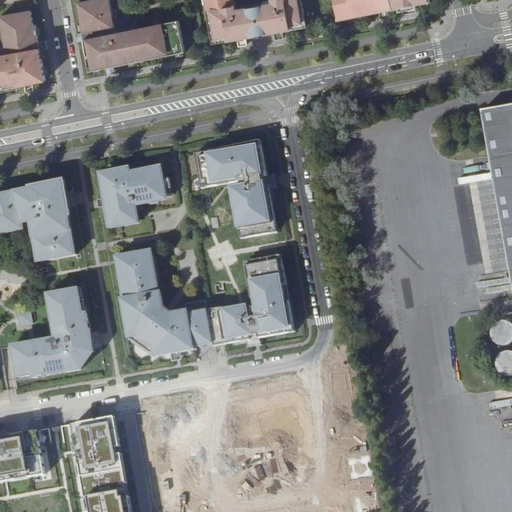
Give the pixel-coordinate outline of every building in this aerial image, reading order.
[(115,65),(184,50),(177,19),(114,31),(108,0),(82,0),(79,1),(84,31),(85,38),(91,70),(108,66),(115,65)] [(206,0),(215,44),(240,39),(248,37),(263,34),(284,30),(292,29),(309,25),(303,0),(274,0),(276,10),(259,13),(239,18),(235,0),(206,0)] [(336,0),(340,18),(382,10),(390,8),(404,6),(403,3),(417,0),(417,3),(430,0),(336,0)] [(405,13),(419,10),(417,3),(417,0),(403,3),(404,6),(405,13)] [(392,16),(390,8),(382,10),(384,17),(392,16)] [(7,49),(11,48),(12,53),(9,54),(0,55),(0,89),(25,84),(26,84),(27,84),(26,80),(32,79),(32,83),(34,82),(47,80),(42,49),(42,48),(38,48),(37,43),(41,43),(40,41),(37,24),(34,25),(32,10),(2,15),(7,49)] [(292,29),(284,30),(285,37),(293,36),(292,29)] [(85,38),(84,31),(77,32),(78,40),(85,38)] [(248,37),(240,39),(242,46),(249,45),(248,37)] [(49,48),(48,40),(40,41),(41,43),(37,43),(38,48),(42,48),(42,49),(49,48)] [(115,65),(108,66),(110,74),(117,72),(115,65)] [(27,84),(26,84),(27,92),(35,90),(34,82),(32,83),(32,79),(26,80),(27,84)] [(511,102),(482,108),(511,275),(511,102)] [(268,177),(261,141),(196,152),(201,181),(208,180),(209,187),(219,185),(218,182),(231,179),(232,184),(232,183),(240,182),(241,187),(233,188),(242,239),(278,232),(270,188),(266,189),(264,177),(268,177)] [(101,172),(105,197),(107,206),(108,214),(110,214),(112,228),(128,225),(128,221),(140,219),(137,206),(152,203),(151,201),(159,199),(158,196),(167,194),(167,189),(172,188),(171,179),(165,180),(163,166),(132,172),(131,167),(101,172)] [(66,195),(64,183),(51,185),(0,194),(0,233),(23,229),(22,223),(31,221),(38,261),(38,262),(76,256),(69,215),(70,215),(68,207),(65,207),(63,196),(66,195)] [(158,196),(159,199),(174,197),(172,188),(167,189),(167,194),(158,196)] [(66,195),(63,196),(65,207),(75,205),(73,194),(66,195)] [(107,206),(105,197),(98,198),(100,208),(107,206)] [(153,251),(117,257),(125,300),(123,300),(130,338),(131,338),(132,341),(134,340),(153,354),(153,356),(156,355),(157,357),(171,354),(181,352),(195,350),(195,346),(214,343),(212,332),(223,330),(224,339),(232,338),(233,343),(248,340),(261,338),(295,332),(282,255),(246,262),(252,298),(256,297),(257,306),(242,309),(242,308),(228,310),(228,306),(208,310),(207,300),(186,304),(188,311),(173,314),(164,308),(162,293),(160,293),(153,251)] [(88,314),(83,289),(71,291),(71,295),(80,293),(84,315),(88,314)] [(71,295),(71,291),(49,295),(52,311),(56,310),(57,316),(53,317),(55,327),(59,326),(61,338),(57,339),(38,342),(39,346),(25,349),(25,345),(9,347),(13,369),(16,369),(18,378),(30,376),(30,379),(51,375),(51,372),(62,370),(62,374),(77,371),(77,370),(78,368),(78,366),(79,362),(80,361),(82,359),(84,356),(86,355),(88,353),(90,353),(89,349),(87,337),(91,336),(88,314),(84,315),(80,293),(71,295)] [(214,343),(215,346),(233,343),(232,338),(224,339),(223,330),(212,332),(214,343)] [(91,336),(87,337),(89,349),(100,347),(98,335),(91,336)] [(261,338),(248,340),(249,346),(262,344),(261,338)] [(181,352),(171,354),(173,361),(182,360),(181,352)] [(198,393),(168,399),(171,415),(201,410),(198,393)] [(150,435),(165,432),(160,402),(145,404),(150,435)] [(133,511),(118,417),(78,424),(93,511),(133,511)] [(39,429),(0,436),(0,495),(50,486),(39,429)] [(150,438),(155,466),(170,463),(166,435),(150,438)] [(163,511),(164,511),(178,510),(170,470),(156,472),(163,511)]
